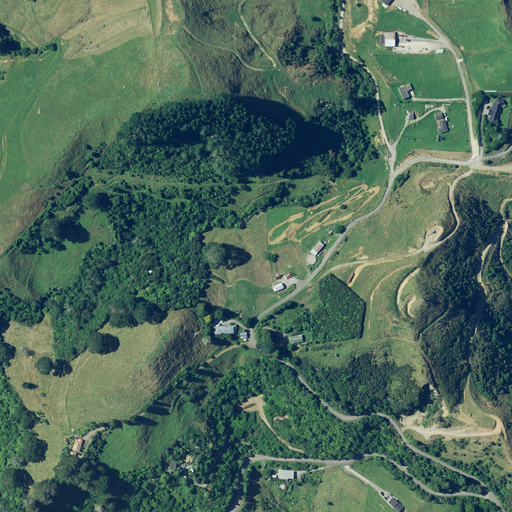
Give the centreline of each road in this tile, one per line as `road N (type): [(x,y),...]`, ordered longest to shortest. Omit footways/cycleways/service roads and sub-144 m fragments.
road 1 (unclassified): [(493,496),(474,477),(411,450),(379,414),(340,415),(254,344),(256,320),(310,278),(401,167)]
road 2 (residential): [(493,496),(430,488),(379,454),(262,454),(241,466),(240,500),(231,511)]
